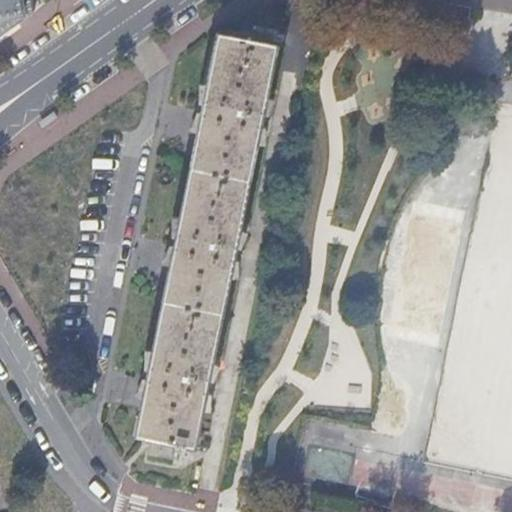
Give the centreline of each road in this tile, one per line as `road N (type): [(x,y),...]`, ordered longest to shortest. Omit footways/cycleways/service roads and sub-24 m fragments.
road 1 (residential): [(0,338),(85,478),(154,511)]
road 2 (secondary): [(0,106),(150,0)]
